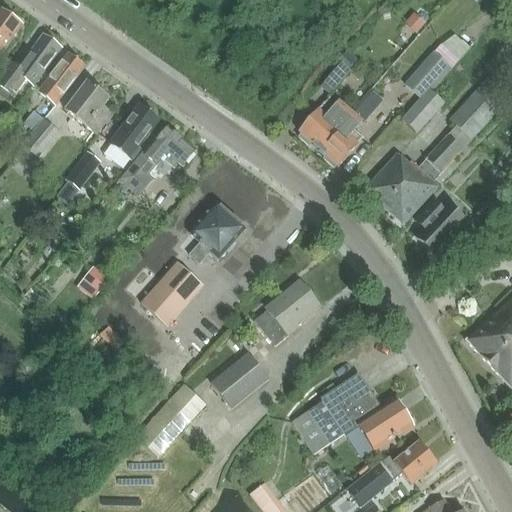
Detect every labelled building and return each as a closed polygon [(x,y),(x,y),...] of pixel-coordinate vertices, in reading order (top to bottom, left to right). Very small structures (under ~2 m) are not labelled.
[(0,68),(3,71),(9,62),(1,57),(22,27),(0,11),(0,68)] [(413,15),(405,25),(416,34),(424,25),(413,15)] [(9,62),(3,71),(0,74),(0,89),(14,99),(25,84),(33,90),(62,50),(42,36),(18,68),(9,62)] [(421,105),(430,95),(456,65),(439,50),(406,87),(422,101),(419,104),(421,105)] [(36,93),(44,99),(54,108),(85,68),(67,54),(36,93)] [(349,71),(340,63),(319,88),(328,96),(349,71)] [(462,151),(508,100),(487,81),(450,122),(455,127),(446,138),(423,160),(425,162),(417,170),(410,164),(408,166),(397,156),(363,191),(402,228),(437,189),(431,184),(440,174),(462,151)] [(95,137),(113,115),(103,108),(109,101),(85,83),(63,112),(67,115),(66,118),(95,137)] [(383,103),(371,93),(369,91),(350,113),(339,126),(317,152),(337,170),(358,145),(357,144),(361,139),(354,132),(363,123),(361,122),(367,114),(371,117),(383,103)] [(421,105),(419,104),(403,122),(417,136),(443,107),(430,95),(421,105)] [(317,152),(339,126),(350,113),(340,105),(328,118),(318,110),(298,134),(317,152)] [(138,150),(159,122),(137,106),(107,145),(131,163),(140,152),(138,150)] [(34,112),(22,125),(31,133),(43,120),(34,112)] [(39,160),(60,135),(43,121),(12,158),(17,162),(27,150),(39,160)] [(182,169),(196,152),(167,129),(144,157),(140,154),(118,182),(138,197),(152,180),(141,171),(148,162),(157,168),(166,156),(182,169)] [(79,192),(101,164),(87,153),(65,182),(68,184),(79,192)] [(79,192),(68,184),(56,199),(67,207),(79,192)] [(218,263),(246,231),(241,228),(242,226),(217,204),(188,236),(198,245),(187,256),(198,266),(207,256),(215,263),(216,262),(218,263)] [(426,228),(415,240),(434,258),(466,224),(447,206),(441,212),(432,204),(415,223),(416,224),(418,221),(426,228)] [(177,265),(141,306),(167,329),(202,288),(177,265)] [(93,270),(84,282),(98,293),(108,281),(93,270)] [(297,325),(319,308),(320,307),(299,281),(263,310),(265,313),(253,323),(274,349),(287,338),(288,339),(299,329),(297,325)] [(511,302),(464,344),(470,350),(511,395),(511,302)] [(108,328),(100,337),(115,351),(123,343),(108,328)] [(248,355),(210,386),(231,411),(269,381),(248,355)] [(321,404),(291,423),(309,450),(315,459),(356,430),(373,454),(412,429),(395,402),(381,410),(358,375),(319,400),(321,404)] [(183,386),(135,440),(157,460),(205,406),(183,386)] [(389,459),(346,493),(360,510),(401,476),(410,487),(436,466),(419,444),(393,465),(389,459)] [(276,511),(259,489),(250,497),(261,511),(276,511)] [(448,511),(443,502),(429,509),(430,511),(448,511)]
